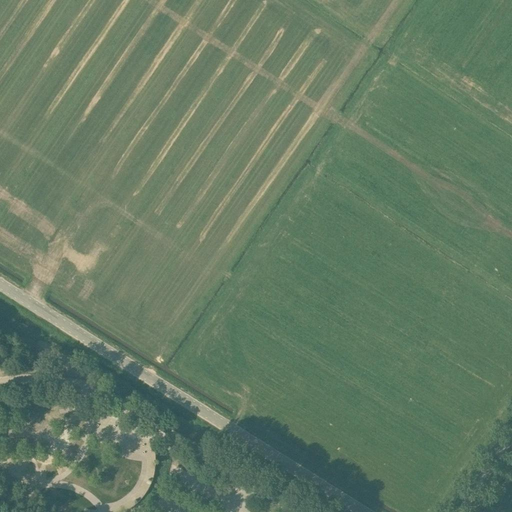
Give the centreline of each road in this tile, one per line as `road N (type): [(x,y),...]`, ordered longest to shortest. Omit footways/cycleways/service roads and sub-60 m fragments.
road 1 (unclassified): [(363,511),(0,284)]
road 2 (unclassified): [(0,382),(56,381),(99,394),(290,511)]
